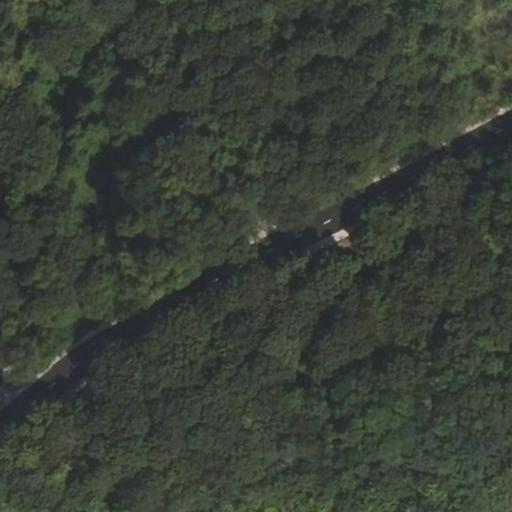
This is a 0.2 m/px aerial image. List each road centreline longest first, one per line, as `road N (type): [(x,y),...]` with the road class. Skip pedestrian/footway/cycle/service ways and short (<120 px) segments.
road 1 (track): [(0,422),(34,402),(75,354),(511,135)]
road 2 (track): [(75,354),(73,312),(132,0)]
